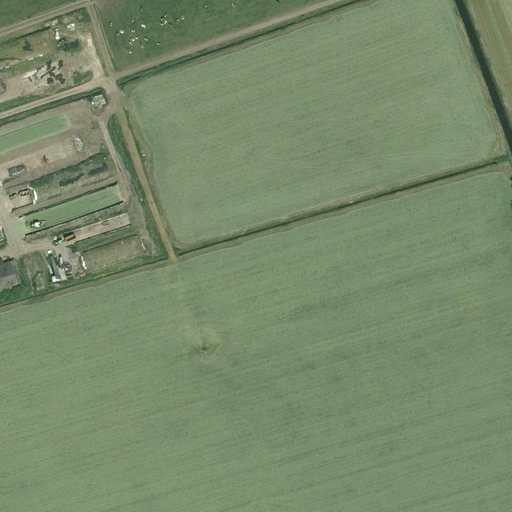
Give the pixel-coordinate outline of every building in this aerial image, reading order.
[(22,93),(45,88),(41,71),(13,77),(15,84),(19,83),(22,93)] [(98,109),(92,111),(96,119),(101,117),(98,109)] [(41,131),(52,128),(50,121),(39,124),(41,131)] [(51,254),(54,264),(59,263),(62,271),(68,269),(62,250),(51,254)] [(30,274),(39,272),(40,277),(33,279),(37,291),(46,288),(37,259),(27,262),(30,274)] [(14,262),(0,265),(0,294),(21,288),(14,262)] [(51,271),(56,284),(64,281),(59,268),(51,271)]
